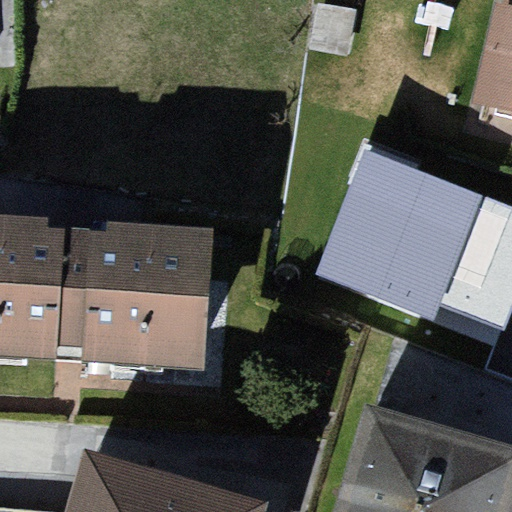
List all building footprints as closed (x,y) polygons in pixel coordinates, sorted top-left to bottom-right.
[(511,16),(502,14),(483,110),(511,115),(511,16)] [(450,308),(511,327),(511,322),(511,206),(365,162),(326,290),(445,326),(450,308)] [(0,355),(186,358),(188,239),(0,236),(0,355)] [(325,511),(500,511),(511,468),(511,462),(349,421),(325,511)] [(57,511),(238,511),(71,465),(57,511)]
